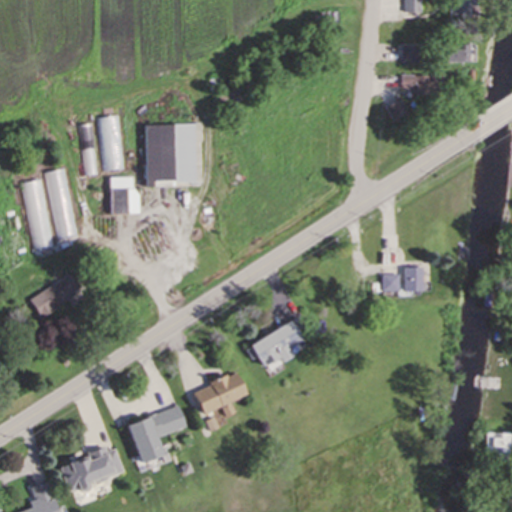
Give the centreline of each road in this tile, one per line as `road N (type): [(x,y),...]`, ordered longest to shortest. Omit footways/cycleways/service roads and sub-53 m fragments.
road 1 (tertiary): [(479,140),(0,447)]
road 2 (residential): [(349,223),(373,0)]
